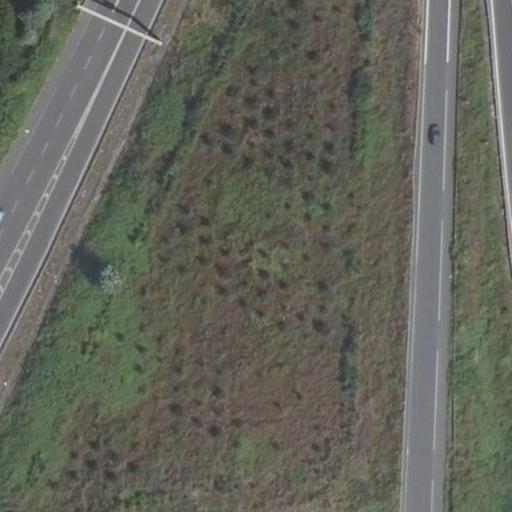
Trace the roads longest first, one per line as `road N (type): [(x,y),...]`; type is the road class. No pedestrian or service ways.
road 1 (trunk): [(418,511),(448,0)]
road 2 (trunk): [(131,11),(111,88),(0,319)]
road 3 (motorway): [(131,11),(84,73),(0,230)]
road 4 (motorway): [(511,128),(502,0)]
